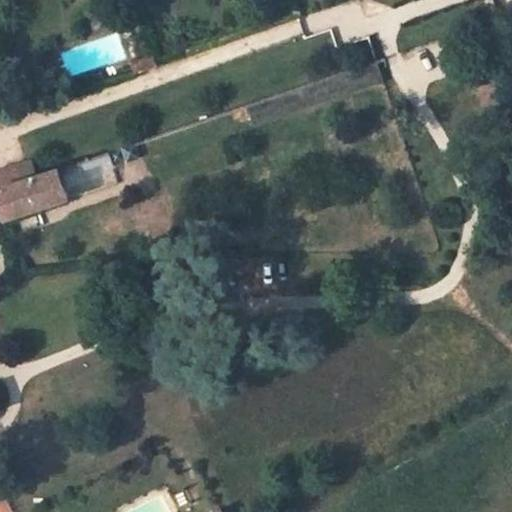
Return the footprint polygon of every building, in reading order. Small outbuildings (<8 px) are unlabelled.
[(152,56),(129,63),(133,76),(155,68),(152,56)] [(374,60),(246,105),(253,124),(380,80),(374,60)] [(233,131),(226,112),(134,143),(139,154),(147,151),(151,160),(233,131)] [(0,189),(0,201),(6,219),(119,181),(112,162),(123,158),(124,161),(136,157),(132,143),(28,180),(24,169),(7,174),(10,186),(0,189)] [(23,164),(0,171),(0,189),(10,186),(7,174),(24,169),(23,164)]
